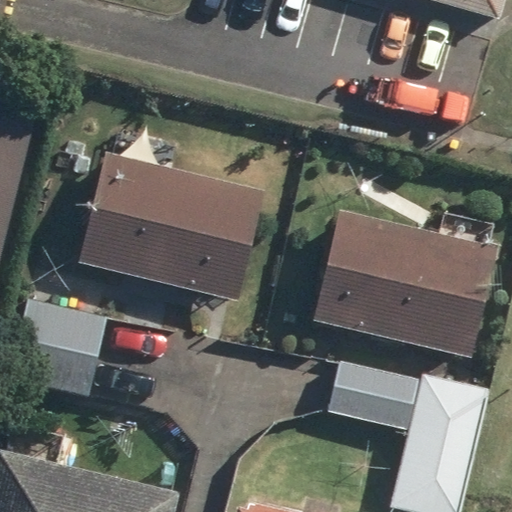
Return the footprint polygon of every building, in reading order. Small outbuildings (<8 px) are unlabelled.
[(392,0),(496,28),(503,0),(392,0)] [(0,271),(47,89),(0,77),(0,271)] [(80,262),(238,305),(268,195),(110,152),(80,262)] [(311,319),(474,362),(503,254),(340,210),(311,319)] [(90,397),(106,317),(28,301),(12,381),(90,397)] [(417,378),(341,360),(329,411),(405,428),(417,378)] [(460,511),(490,388),(423,372),(391,507),(412,511),(460,511)] [(0,511),(176,511),(180,499),(0,451),(0,511)]
